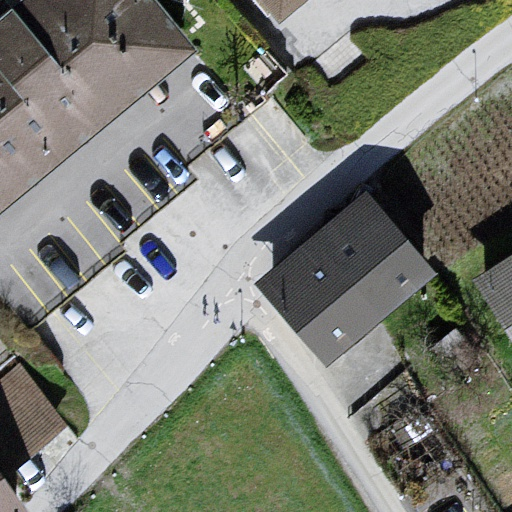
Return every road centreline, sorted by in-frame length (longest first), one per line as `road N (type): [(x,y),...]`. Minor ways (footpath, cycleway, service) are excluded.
road 1 (residential): [(234,283),(266,240),(328,183),(511,37)]
road 2 (residential): [(389,511),(303,369),(261,307),(234,283)]
road 3 (residential): [(53,492),(234,283)]
